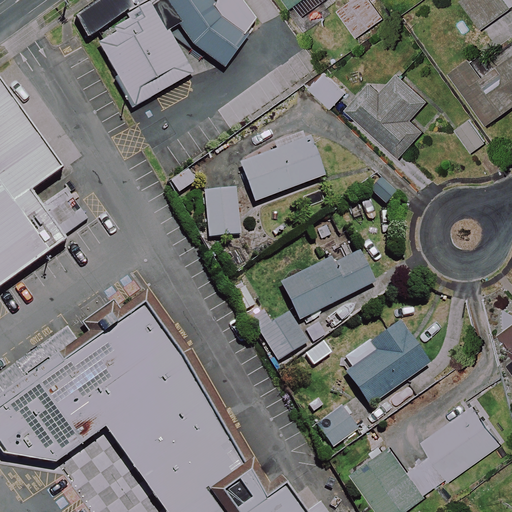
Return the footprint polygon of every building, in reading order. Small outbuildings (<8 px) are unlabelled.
[(159,0),(164,5),(156,11),(171,32),(179,26),(213,71),(247,45),(215,4),(220,0),(159,0)] [(286,0),(292,8),(303,0),(286,0)] [(384,18),(371,0),(354,0),(338,11),(356,37),(384,18)] [(509,9),(502,0),(461,0),(481,29),(509,9)] [(191,75),(147,3),(125,17),(130,25),(96,45),(135,109),(191,75)] [(511,107),(511,58),(483,78),(471,61),(455,73),(489,123),(511,107)] [(347,94),(326,72),(310,88),(331,109),(347,94)] [(428,102),(398,75),(373,103),(363,94),(348,110),(400,157),(423,132),(411,121),(428,102)] [(65,174),(0,81),(0,298),(75,247),(37,193),(65,174)] [(486,142),(470,119),(455,129),(471,152),(486,142)] [(320,179),(306,140),(237,166),(251,205),(320,179)] [(195,184),(187,172),(169,183),(177,195),(195,184)] [(237,235),(233,190),(202,193),(207,238),(237,235)] [(384,200),(366,200),(367,223),(385,222),(384,200)] [(372,285),(355,251),(292,282),(281,288),(298,322),(372,285)] [(243,283),(231,288),(242,312),(254,307),(243,283)] [(248,511),(280,490),(194,350),(151,296),(11,394),(3,383),(0,385),(0,443),(23,475),(28,482),(108,426),(168,511),(248,511)] [(269,322),(264,311),(249,318),(272,363),(305,346),(288,313),(269,322)] [(428,365),(398,323),(368,344),(374,352),(344,374),(368,408),(428,365)] [(511,326),(503,333),(511,345),(511,359),(507,364),(511,370),(511,326)] [(402,511),(500,443),(474,406),(423,442),(433,456),(409,473),(391,448),(354,474),(380,511),(402,511)] [(357,432),(341,409),(316,426),(332,450),(357,432)] [(307,511),(288,484),(280,490),(248,511),(307,511)]
